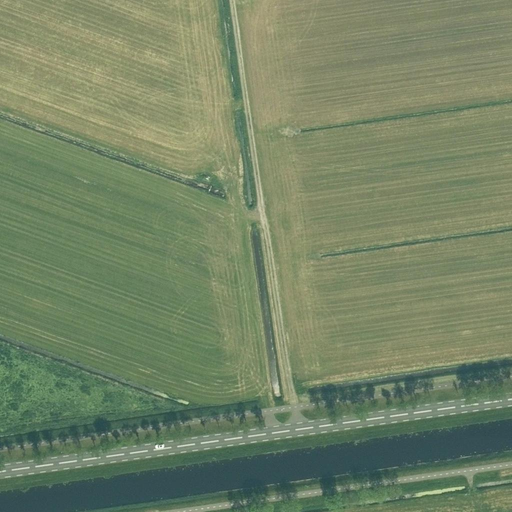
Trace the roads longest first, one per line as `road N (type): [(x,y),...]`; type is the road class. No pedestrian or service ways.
road 1 (primary): [(0,470),(511,398)]
road 2 (track): [(232,0),(298,427)]
road 3 (unclassified): [(170,511),(511,463)]
